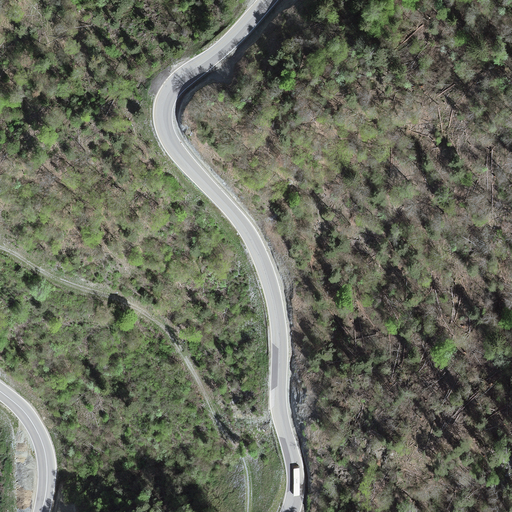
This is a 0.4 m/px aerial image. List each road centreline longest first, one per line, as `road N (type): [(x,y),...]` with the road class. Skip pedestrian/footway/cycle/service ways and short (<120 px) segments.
road 1 (tertiary): [(268,0),(175,83),(163,119),(183,159),(247,229),(264,264),(277,307),(279,409),(296,475),(291,511)]
road 2 (tertiary): [(42,511),(44,448),(25,411),(0,390)]
